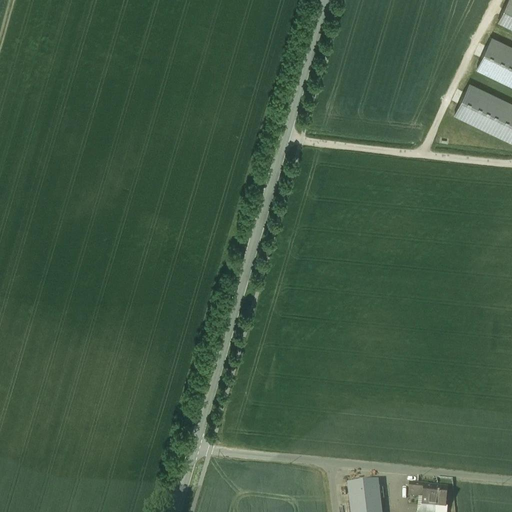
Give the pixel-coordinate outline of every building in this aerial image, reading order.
[(511,0),(508,0),(498,21),(511,27),(511,0)] [(511,48),(491,39),(477,67),(511,84),(511,48)] [(511,105),(468,84),(454,113),(511,141),(511,105)] [(381,511),(377,483),(347,487),(350,511),(381,511)] [(447,491),(427,489),(427,487),(409,486),(409,495),(423,496),(422,507),(427,507),(445,509),(447,491)]
